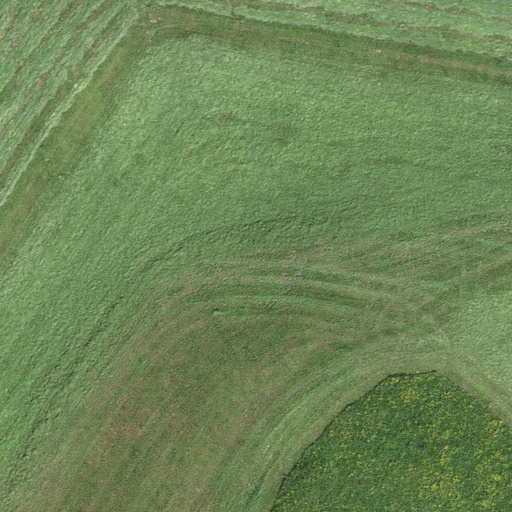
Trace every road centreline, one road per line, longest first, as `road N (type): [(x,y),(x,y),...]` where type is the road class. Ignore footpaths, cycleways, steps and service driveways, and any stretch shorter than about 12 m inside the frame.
road 1 (motorway): [(511,85),(0,175)]
road 2 (motorway): [(0,425),(511,340)]
